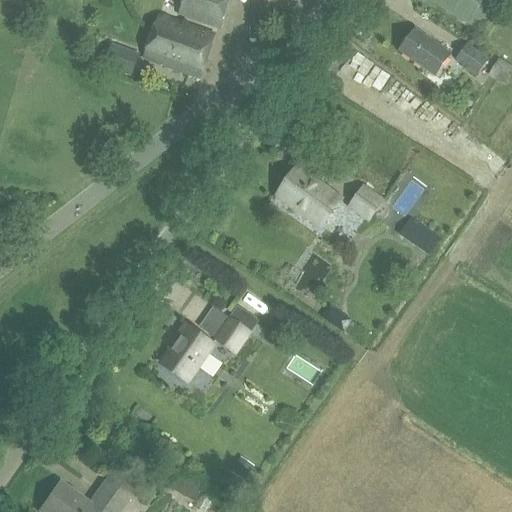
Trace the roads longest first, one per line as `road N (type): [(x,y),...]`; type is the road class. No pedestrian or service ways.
road 1 (unclassified): [(0,473),(261,105),(278,51)]
road 2 (unclassified): [(0,268),(278,51)]
